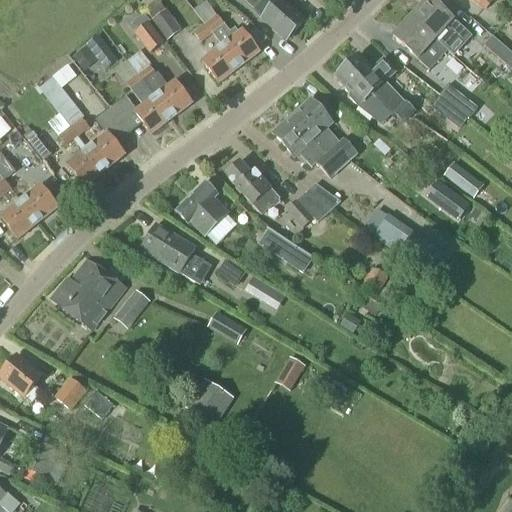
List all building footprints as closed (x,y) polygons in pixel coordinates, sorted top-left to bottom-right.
[(152,22),(165,13),(155,0),(144,0),(139,4),(152,22)] [(280,2),(278,0),(242,0),(263,19),(261,21),(285,43),(303,24),(280,1),(280,2)] [(427,1),(410,19),(435,42),(447,53),(465,34),(453,23),(452,23),(427,1)] [(152,22),(166,42),(181,33),(166,12),(165,13),(152,22)] [(206,27),(212,35),(223,26),(217,19),(206,27)] [(447,53),(435,42),(410,19),(393,38),(430,71),(447,53)] [(134,37),(149,58),(164,47),(148,26),(134,37)] [(212,35),(221,48),(238,71),(259,55),(242,33),(239,35),(235,30),(230,34),(224,26),(223,26),(212,35)] [(212,35),(206,27),(194,36),(200,44),(212,35)] [(483,47),(511,73),(511,72),(511,55),(492,38),(483,47)] [(238,71),(221,48),(201,63),(218,86),(238,71)] [(81,68),(92,59),(85,51),(74,59),(81,68)] [(382,106),(394,114),(407,122),(415,114),(387,85),(397,76),(382,61),(372,71),(359,57),(347,68),(382,106)] [(52,79),(53,80),(61,90),(75,79),(67,68),(52,79)] [(382,106),(347,68),(335,79),(350,95),(349,99),(358,108),(381,127),(394,114),(382,106)] [(138,78),(144,85),(155,77),(150,70),(138,78)] [(154,99),(171,121),(191,106),(174,83),(167,89),(157,76),(155,77),(144,85),(154,99)] [(133,94),(144,85),(138,78),(127,87),(133,94)] [(71,130),(81,122),(84,120),(61,90),(53,80),(39,91),(70,130),(71,130)] [(171,121),(154,99),(144,85),(133,94),(131,95),(141,109),(134,114),(151,137),(171,121)] [(440,97),(469,120),(477,111),(448,88),(440,97)] [(347,162),(350,165),(358,158),(343,141),(339,145),(326,131),(331,127),(310,103),(291,119),(326,156),(335,149),(347,162)] [(326,156),(291,119),(273,136),(294,160),(298,156),(311,171),(317,166),(331,182),(350,165),(347,162),(335,149),(326,156)] [(71,130),(77,138),(87,130),(81,122),(71,130)] [(77,138),(71,130),(70,130),(59,139),(65,147),(77,138)] [(87,151),(104,173),(124,157),(107,135),(87,151)] [(35,138),(27,145),(29,148),(41,162),(41,163),(42,164),(50,158),(35,138)] [(104,173),(87,151),(67,166),(84,189),(104,173)] [(225,178),(252,208),(253,206),(260,214),(276,200),(269,192),(270,191),(245,162),(241,165),(241,164),(225,178)] [(443,178),(473,200),(483,188),(454,165),(443,178)] [(4,183),(9,191),(20,181),(15,174),(4,183)] [(0,198),(9,191),(4,183),(0,186),(0,198)] [(436,183),(426,197),(459,221),(469,208),(436,183)] [(176,213),(188,226),(189,224),(204,239),(228,215),(213,201),(217,198),(204,185),(176,213)] [(20,203),(37,225),(57,209),(40,187),(20,203)] [(295,205),(310,222),(315,227),(330,213),(305,196),(295,205)] [(37,225),(20,203),(0,218),(17,241),(37,225)] [(286,211),(302,229),(310,222),(295,205),(295,204),(286,211)] [(469,218),(481,227),(486,219),(474,211),(469,218)] [(361,232),(371,240),(385,219),(375,212),(361,232)] [(385,219),(371,240),(370,241),(431,283),(446,261),(385,219)] [(141,251),(194,284),(206,266),(190,256),(194,250),(156,227),(141,251)] [(258,246),(302,276),(312,262),(268,232),(258,246)] [(51,301),(92,333),(124,291),(87,262),(70,284),(67,281),(51,301)] [(247,278),(227,264),(216,280),(236,293),(247,278)] [(360,291),(373,299),(386,279),(373,271),(360,291)] [(244,294),(277,314),(284,302),(252,282),(244,294)] [(114,320),(127,331),(148,304),(135,294),(114,320)] [(337,328),(350,336),(358,324),(345,315),(337,328)] [(226,339),(236,344),(244,330),(234,325),(226,339)] [(0,376),(0,380),(23,399),(41,378),(16,358),(0,376)] [(277,384),(290,391),(303,368),(290,361),(277,384)] [(53,399),(71,413),(85,394),(68,381),(53,399)] [(193,415),(212,427),(230,399),(211,387),(193,415)] [(84,406),(102,420),(112,407),(95,393),(84,406)] [(111,429),(125,413),(118,407),(104,423),(111,429)] [(27,471),(42,479),(55,454),(40,446),(27,471)]
